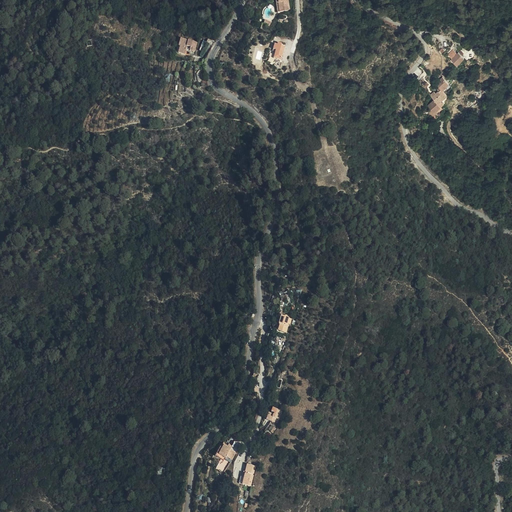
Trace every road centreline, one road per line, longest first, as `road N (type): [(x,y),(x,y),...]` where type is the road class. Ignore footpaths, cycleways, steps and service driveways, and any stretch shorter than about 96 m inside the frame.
road 1 (unclassified): [(245,0),(208,73),(267,127),(277,186),(273,222),(258,263),(244,388),(233,413),(198,447),(187,511)]
road 2 (unclassified): [(352,0),(408,28),(401,95),(408,149),(454,201),(511,232)]
road 3 (unknown): [(234,497),(231,466),(259,409),(257,322)]
